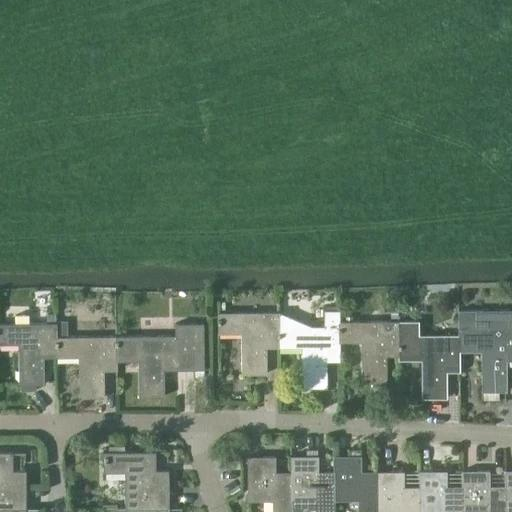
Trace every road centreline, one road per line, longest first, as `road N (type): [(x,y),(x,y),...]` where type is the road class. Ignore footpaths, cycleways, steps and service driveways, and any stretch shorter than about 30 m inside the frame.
road 1 (residential): [(511,435),(183,422)]
road 2 (residential): [(183,422),(60,424)]
